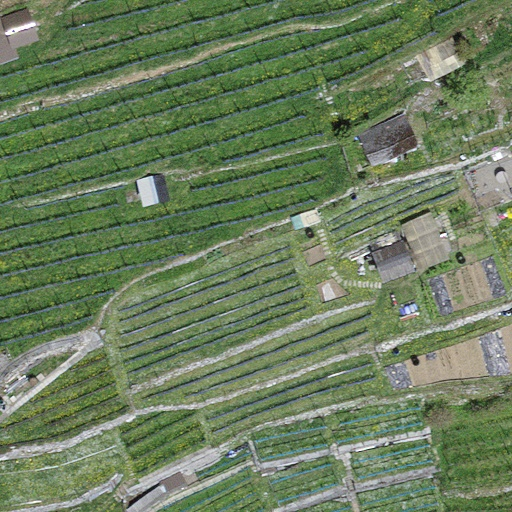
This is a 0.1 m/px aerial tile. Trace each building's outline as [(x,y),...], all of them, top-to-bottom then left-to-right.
[(5,23),(14,48),(33,41),(25,16),(5,23)] [(0,64),(18,59),(14,48),(5,23),(4,18),(0,19),(0,64)] [(430,85),(468,67),(453,38),(416,57),(430,85)] [(376,164),(402,153),(399,148),(412,142),(406,128),(368,145),(376,164)] [(145,198),(147,210),(162,208),(160,196),(145,198)] [(420,275),(450,263),(432,215),(401,227),(408,244),(419,272),(420,275)] [(374,257),(385,285),(419,272),(408,244),(374,257)] [(158,490),(165,502),(185,491),(178,478),(158,490)]
